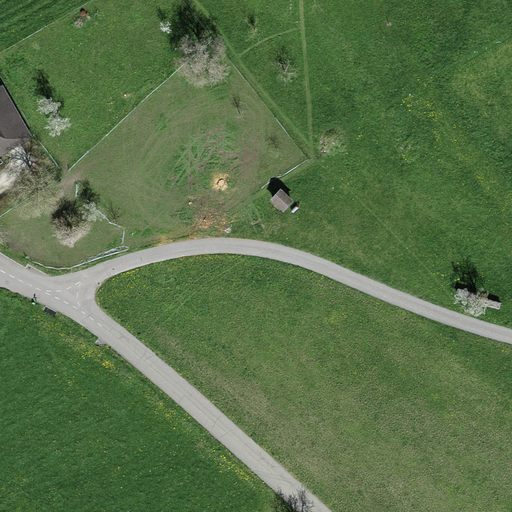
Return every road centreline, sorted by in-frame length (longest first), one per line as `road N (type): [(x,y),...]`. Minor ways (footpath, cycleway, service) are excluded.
road 1 (unclassified): [(511,336),(295,256),(240,246),(138,258),(59,296)]
road 2 (residential): [(59,296),(313,511)]
